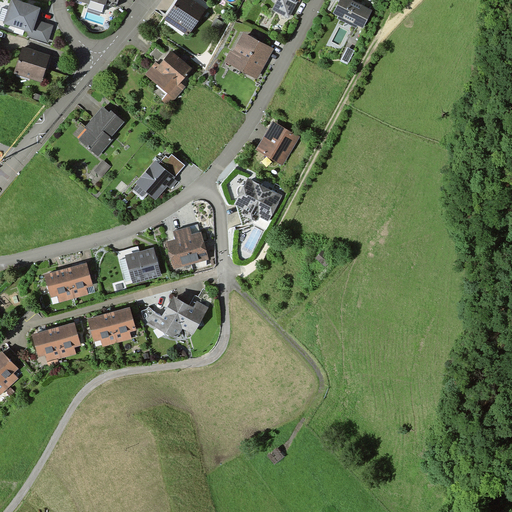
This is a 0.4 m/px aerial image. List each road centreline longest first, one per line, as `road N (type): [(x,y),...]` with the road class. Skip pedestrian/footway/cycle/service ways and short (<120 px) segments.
road 1 (track): [(223,347),(199,364),(108,376),(74,408),(10,511)]
road 2 (residential): [(223,274),(29,328),(0,344)]
road 3 (residential): [(203,184),(156,220),(0,266)]
road 4 (residential): [(322,0),(245,131),(203,184)]
road 5 (residential): [(0,184),(103,62)]
